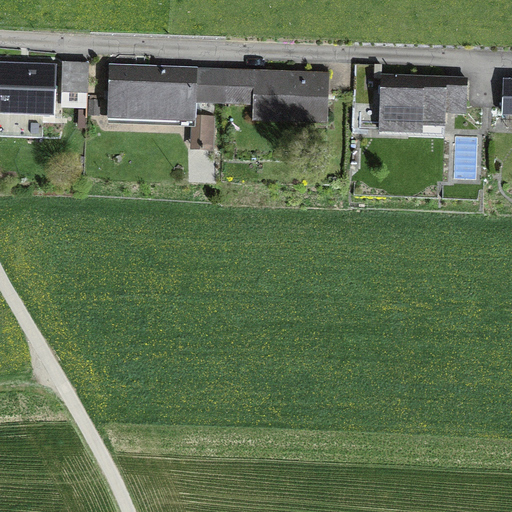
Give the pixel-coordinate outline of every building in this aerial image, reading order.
[(88,63),(62,62),(61,93),(87,93),(88,63)] [(55,67),(0,65),(0,111),(53,113),(55,67)] [(223,102),(224,72),(109,68),(107,116),(195,120),(194,149),(211,150),(212,118),(195,117),(195,101),(223,102)] [(224,72),(223,102),(253,103),(253,119),(327,121),(329,75),(224,72)] [(467,80),(380,77),(379,130),(408,131),(409,123),(445,125),(445,111),(466,112),(467,80)] [(511,81),(503,81),(502,113),(511,113),(511,81)]
